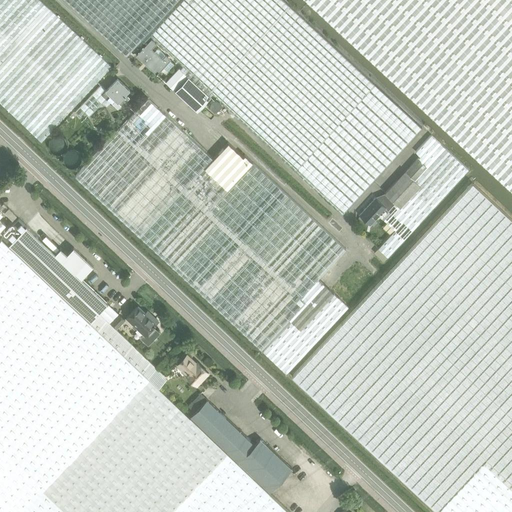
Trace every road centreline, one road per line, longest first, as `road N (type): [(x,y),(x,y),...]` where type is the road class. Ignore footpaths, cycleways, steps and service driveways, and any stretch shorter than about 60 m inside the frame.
road 1 (tertiary): [(407,511),(0,127)]
road 2 (unclassified): [(355,235),(231,115),(201,130),(60,0)]
